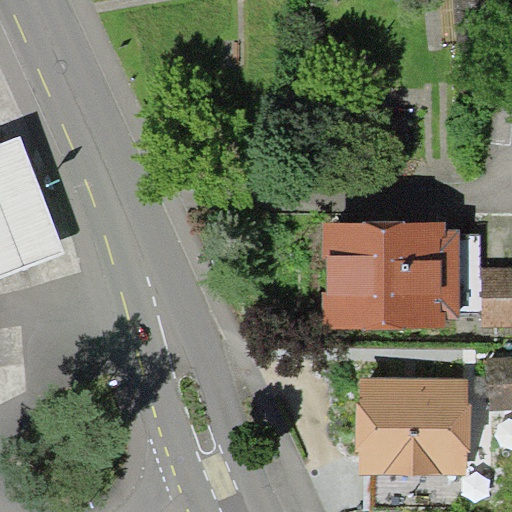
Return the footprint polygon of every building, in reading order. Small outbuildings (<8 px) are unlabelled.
[(491,49),(487,0),(456,0),(461,51),(491,49)] [(0,277),(59,255),(14,138),(0,143),(0,277)] [(434,236),(434,231),(326,231),(326,322),(479,320),(479,276),(478,276),(478,255),(452,255),(452,236),(434,236)] [(511,276),(479,276),(479,320),(479,324),(511,323),(511,276)] [(486,408),(511,406),(511,365),(484,367),(486,408)] [(455,511),(458,388),(361,386),(359,462),(366,468),(365,511),(455,511)]
